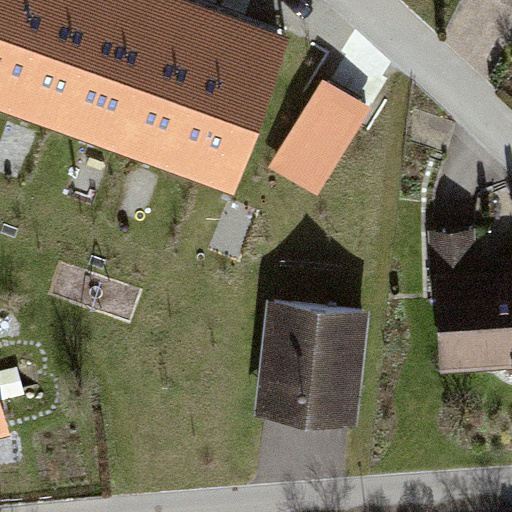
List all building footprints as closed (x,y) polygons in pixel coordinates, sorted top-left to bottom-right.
[(0,0),(0,85),(22,93),(30,69),(54,0),(0,0)] [(54,0),(30,69),(81,86),(110,0),(54,0)] [(164,10),(136,0),(110,0),(81,86),(72,112),(122,129),(130,104),(164,10)] [(130,104),(180,122),(214,27),(220,11),(190,0),(167,0),(164,10),(130,104)] [(243,143),(283,33),(237,16),(231,33),(214,27),(180,122),(171,146),(204,158),(213,133),(243,143)] [(374,104),(327,74),(274,158),(321,188),(374,104)] [(431,280),(434,372),(511,369),(511,275),(480,276),(478,227),(428,228),(431,280)] [(353,306),(264,304),(261,411),(350,413),(353,306)]
